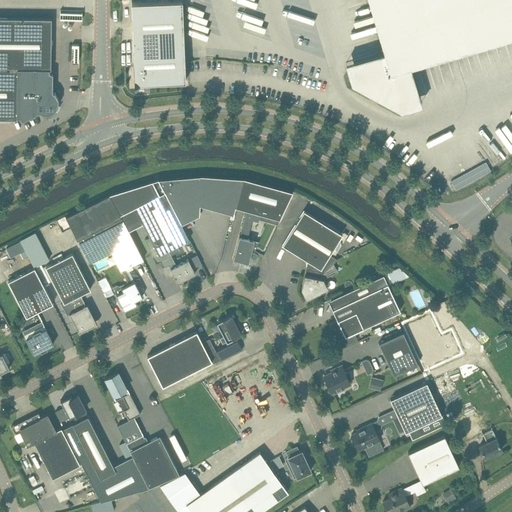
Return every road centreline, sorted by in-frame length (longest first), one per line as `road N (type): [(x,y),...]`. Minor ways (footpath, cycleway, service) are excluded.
road 1 (unclassified): [(358,511),(250,292),(214,292),(0,400)]
road 2 (tertiary): [(449,225),(377,162),(279,118),(203,109),(102,126)]
road 3 (tertiary): [(110,141),(201,126),(294,140),(352,166),(437,237)]
road 4 (unclassified): [(102,126),(102,0)]
road 5 (tertiary): [(0,195),(110,141)]
